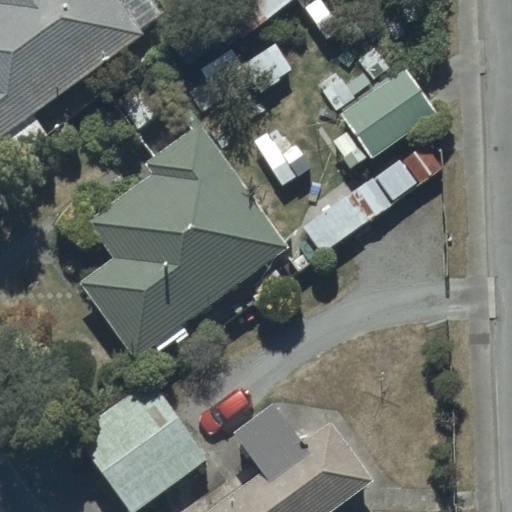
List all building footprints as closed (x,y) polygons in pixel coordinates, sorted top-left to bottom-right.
[(0,0),(0,140),(1,140),(12,157),(48,132),(35,113),(148,34),(144,28),(165,14),(155,0),(149,0),(131,13),(122,0),(0,0)] [(241,0),(261,25),(292,0),(241,0)] [(205,73),(185,86),(202,112),(253,79),(262,92),(296,71),(277,41),(243,63),(234,48),(202,68),(205,73)] [(340,116),(371,158),(434,110),(403,69),(340,116)] [(290,243),(202,124),(147,165),(154,174),(90,221),(116,256),(81,282),(138,358),(157,344),(162,351),(189,331),(183,323),(290,243)] [(398,158),(301,225),(319,251),(440,168),(424,145),(401,162),(398,158)] [(150,380),(76,434),(132,511),(135,511),(208,459),(150,380)] [(266,470),(207,511),(334,511),(383,476),(339,417),(308,440),(280,402),(238,433),(266,470)]
